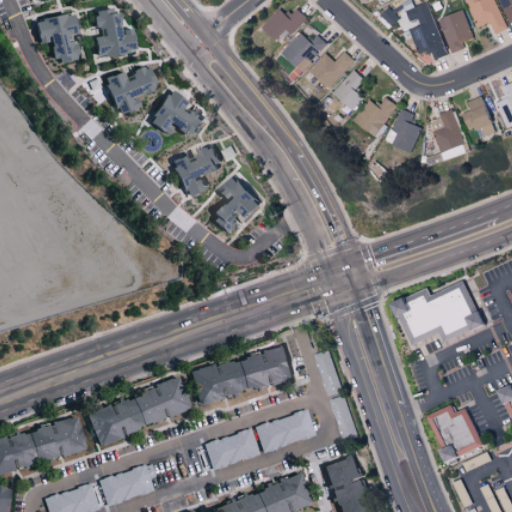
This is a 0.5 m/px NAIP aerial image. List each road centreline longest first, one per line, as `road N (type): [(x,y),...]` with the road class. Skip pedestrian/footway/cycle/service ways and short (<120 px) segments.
road 1 (secondary): [(358,280),(334,219),(276,123),(175,0)]
road 2 (secondary): [(333,289),(410,511)]
road 3 (secondary): [(51,380),(248,316)]
road 4 (secondary): [(186,48),(287,182)]
road 5 (secondary): [(358,280),(381,284),(511,233)]
road 6 (secondary): [(495,215),(375,259),(358,280)]
road 7 (residential): [(443,88),(415,79),(327,0)]
road 8 (secondary): [(399,407),(358,280)]
